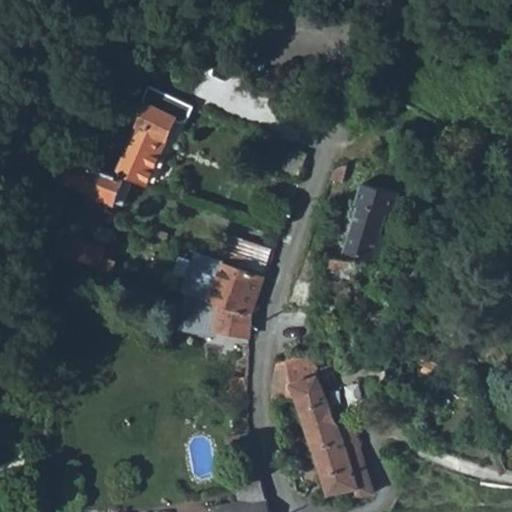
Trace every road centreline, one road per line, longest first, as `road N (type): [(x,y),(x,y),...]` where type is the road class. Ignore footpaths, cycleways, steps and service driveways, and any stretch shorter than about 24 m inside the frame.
road 1 (residential): [(339,107),(266,335),(261,431),(279,498)]
road 2 (unclassified): [(372,511),(387,492),(369,450),(375,435),(441,469),(511,489)]
